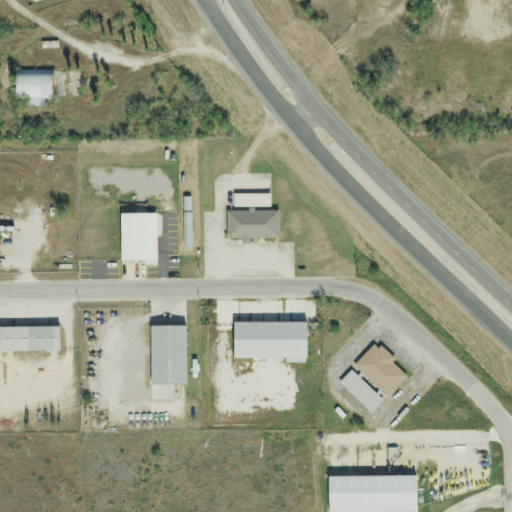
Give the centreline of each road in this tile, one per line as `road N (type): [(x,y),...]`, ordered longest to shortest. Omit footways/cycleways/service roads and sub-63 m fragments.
road 1 (primary): [(203,0),(327,165),(511,341)]
road 2 (primary): [(511,308),(312,110),(239,0)]
road 3 (residential): [(368,294),(0,293)]
road 4 (residential): [(368,294),(496,412),(511,441)]
